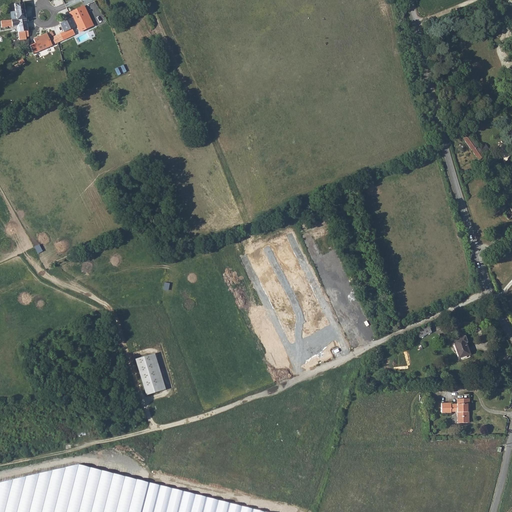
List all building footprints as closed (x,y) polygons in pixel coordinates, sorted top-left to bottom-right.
[(17,21),(26,20),(24,3),(20,3),(14,4),(15,11),(10,12),(11,20),(17,19),(17,21)] [(54,37),(57,43),(75,34),(75,33),(79,31),(80,33),(93,27),(84,7),(69,14),(71,18),(60,24),(64,32),(54,37)] [(17,19),(11,20),(1,21),(2,28),(18,26),(20,40),(26,40),(26,37),(28,37),(26,20),(17,21),(17,19)] [(57,43),(54,37),(49,39),(49,38),(54,35),(52,31),(34,40),(35,43),(30,45),(34,53),(39,51),(57,43)] [(466,131),(460,134),(478,159),(484,156),(466,131)] [(511,209),(509,206),(502,213),(509,219),(511,216),(511,209)] [(431,332),(427,325),(416,330),(419,337),(431,332)] [(469,354),(469,352),(466,345),(464,346),(463,343),(465,342),(466,341),(464,336),(452,340),(454,347),(458,358),(469,354)] [(154,353),(135,359),(145,394),(165,389),(154,353)] [(456,423),(466,423),(465,409),(468,409),(469,409),(468,398),(456,399),(456,407),(456,423)] [(449,407),(449,399),(441,399),(441,409),(449,409),(449,407)] [(140,511),(147,485),(75,468),(0,483),(0,511),(140,511)] [(256,511),(147,485),(140,511),(256,511)]
